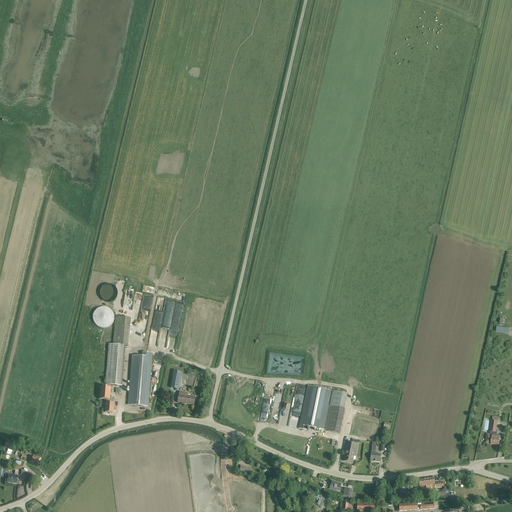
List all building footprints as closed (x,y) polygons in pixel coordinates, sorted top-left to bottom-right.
[(112,311),(111,310),(110,309),(108,308),(106,307),(105,307),(103,307),(101,307),(99,308),(98,309),(96,310),(95,311),(94,313),(93,314),(93,316),(93,318),(93,320),(93,321),(94,323),(95,324),(96,326),(98,327),(99,328),(101,328),(103,329),(105,329),(106,328),(108,328),(110,327),(111,326),(112,324),(113,323),(114,321),(114,319),(114,318),(114,316),(114,314),(113,313),(112,311)] [(106,381),(105,385),(121,386),(124,346),(128,347),(129,336),(130,326),(131,318),(115,317),(115,325),(114,326),(114,337),(114,338),(113,345),(109,345),(108,352),(106,381)] [(129,395),(128,405),(148,407),(149,397),(151,377),(152,357),(153,353),(142,352),(142,356),(132,355),(129,395)] [(307,386),(300,424),(299,429),(306,430),(307,427),(323,430),(324,425),(332,391),(307,386)] [(100,387),(100,394),(99,399),(106,400),(105,412),(113,413),(114,408),(114,403),(114,400),(110,400),(111,388),(100,387)] [(332,406),(328,426),(327,431),(339,433),(340,428),(347,394),(332,391),(330,405),(332,406)] [(179,392),(178,403),(194,405),(195,397),(186,396),(186,393),(179,392)] [(286,392),(281,419),(289,420),(294,394),(286,392)] [(365,437),(366,438),(375,439),(379,421),(369,419),(368,425),(366,425),(366,424),(360,423),(359,422),(359,421),(366,423),(367,420),(368,417),(361,415),(361,413),(350,410),(347,422),(349,422),(349,424),(358,426),(359,426),(358,430),(356,436),(365,438),(365,437)] [(487,438),(486,443),(491,443),(491,444),(499,445),(500,436),(497,435),(497,433),(496,432),(497,422),(497,421),(497,417),(493,417),(492,421),(490,431),(490,432),(490,434),(489,438),(487,438)] [(347,442),(345,456),(344,461),(352,463),(354,456),(356,456),(357,451),(358,444),(356,444),(357,440),(353,439),(352,443),(347,442)] [(7,440),(4,447),(17,452),(20,445),(7,440)] [(380,462),(380,457),(381,454),(375,454),(376,451),(375,451),(376,444),(372,444),(371,451),(371,454),(370,461),(374,461),(374,460),(376,461),(376,462),(380,462)] [(35,462),(35,464),(38,465),(37,465),(38,463),(39,464),(41,458),(36,457),(31,455),(29,460),(35,462)] [(12,466),(11,469),(15,470),(21,470),(22,462),(16,461),(15,464),(15,467),(12,466)] [(15,475),(14,475),(8,474),(8,477),(7,482),(17,484),(18,476),(23,477),(24,472),(24,471),(21,470),(15,470),(15,475)] [(435,489),(445,487),(444,482),(434,483),(434,478),(418,480),(419,487),(426,486),(426,488),(431,488),(431,489),(435,488),(435,489)] [(339,491),(341,484),(332,481),(329,489),(335,491),(335,490),(339,491)] [(306,496),(305,496),(309,499),(318,506),(321,507),(323,501),(324,499),(322,498),(312,494),(307,492),(306,496)] [(341,503),(340,510),(352,511),(353,504),(341,503)]
